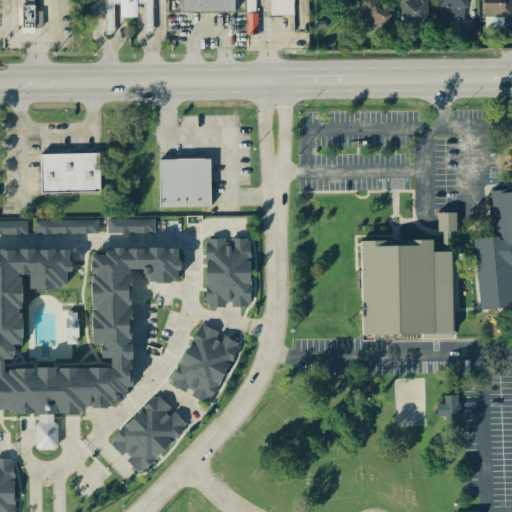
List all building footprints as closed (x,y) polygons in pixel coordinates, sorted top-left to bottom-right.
[(35,10),(35,0),(20,0),(20,32),(42,32),(42,10),(35,10)] [(104,0),(104,36),(113,37),(114,8),(120,8),(120,19),(140,20),(140,34),(151,34),(151,0),(104,0)] [(234,15),(234,0),(182,0),(182,15),(234,15)] [(255,0),(246,0),(247,33),(255,33),(255,0)] [(293,0),(270,0),(270,17),(293,17),(293,0)] [(365,0),(355,23),(381,36),(394,10),(373,0),(365,0)] [(440,0),(440,18),(467,18),(467,0),(440,0)] [(511,0),(482,0),(482,21),(503,21),(503,25),(511,25),(511,0)] [(427,27),(427,1),(401,1),(401,27),(427,27)] [(250,37),(261,36),(261,15),(256,15),(256,13),(249,13),(250,37)] [(40,156),(40,195),(99,195),(99,156),(40,156)] [(210,160),(160,160),(160,210),(210,210),(210,160)] [(452,332),(363,334),(362,240),(432,239),(433,251),(444,251),(443,232),(438,231),(438,212),(457,212),(457,230),(451,231),(452,250),(459,251),(467,255),(474,254),(472,239),(495,235),(491,189),(511,187),(511,306),(480,309),(475,261),(465,262),(457,257),(452,258),(452,332)] [(158,236),(158,222),(111,221),(111,235),(158,236)] [(29,222),(0,222),(0,236),(30,236),(29,222)] [(36,237),(101,236),(101,222),(36,222),(36,237)] [(209,241),(212,309),(236,308),(236,309),(258,308),(255,241),(231,242),(231,240),(209,241)] [(118,371),(15,370),(23,347),(32,347),(33,277),(38,277),(38,292),(69,292),(83,252),(0,251),(0,368),(4,368),(4,378),(0,377),(0,412),(41,413),(40,452),(61,452),(61,413),(89,414),(140,395),(141,273),(188,290),(188,252),(102,251),(101,346),(109,346),(118,371)] [(81,314),(69,315),(70,347),(82,347),(81,314)] [(215,407),(245,346),(229,339),(226,345),(218,341),(222,334),(204,326),(174,387),(189,395),(189,394),(215,407)] [(440,406),(440,419),(448,419),(448,423),(462,423),(462,398),(446,398),(446,406),(440,406)] [(113,443),(131,463),(143,476),(193,431),(177,412),(175,413),(162,399),(113,443)] [(0,511),(18,511),(18,462),(0,461),(0,511)]
